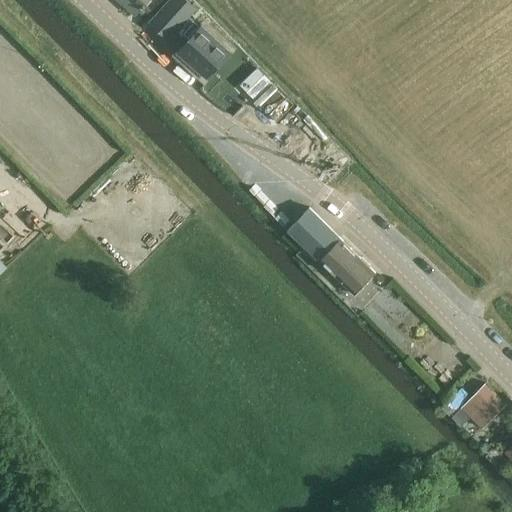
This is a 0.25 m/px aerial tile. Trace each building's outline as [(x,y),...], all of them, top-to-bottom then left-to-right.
[(120,0),(136,14),(148,0),(120,0)] [(165,32),(179,17),(186,9),(175,0),(168,0),(163,4),(157,12),(156,11),(149,18),(165,32)] [(207,78),(215,70),(225,59),(196,33),(179,53),(207,78)] [(355,294),(362,287),(376,273),(310,208),(296,222),(288,230),(355,294)] [(438,393),(453,380),(445,371),(430,384),(438,393)] [(464,385),(442,404),(459,424),(471,414),(482,426),(490,419),(490,420),(492,418),(506,404),(486,384),(474,395),(464,385)]
